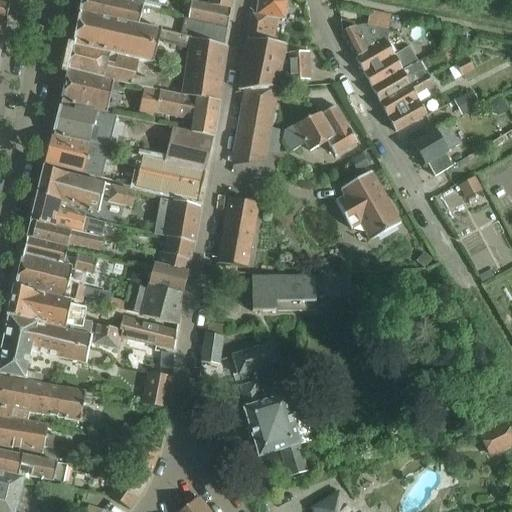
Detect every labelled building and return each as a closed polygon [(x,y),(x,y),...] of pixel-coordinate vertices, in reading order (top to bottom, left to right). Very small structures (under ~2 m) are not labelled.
[(0,0),(0,25),(5,26),(10,3),(0,0)] [(98,0),(83,0),(80,14),(151,29),(152,25),(140,22),(142,10),(98,0)] [(98,0),(142,10),(144,0),(150,0),(156,1),(156,0),(98,0)] [(232,0),(209,0),(208,6),(230,11),(232,0)] [(257,0),(255,17),(277,20),(277,17),(285,19),(287,4),(284,0),(257,0)] [(208,6),(192,3),(191,6),(188,21),(227,31),(230,11),(208,6)] [(80,14),(73,47),(136,62),(152,65),(158,41),(164,43),(163,45),(189,51),(183,92),(219,98),(227,48),(224,48),(191,41),(190,39),(181,36),(151,29),(80,14)] [(367,14),(365,27),(377,29),(386,31),(388,18),(367,14)] [(273,42),(277,20),(255,17),(251,16),(247,41),(284,46),(285,44),(273,42)] [(224,48),(227,31),(188,21),(184,20),(181,36),(190,39),(191,41),(224,48)] [(365,27),(341,22),(342,33),(357,61),(381,47),(377,29),(365,27)] [(381,47),(357,61),(371,88),(417,65),(409,49),(394,57),(386,43),(388,32),(386,31),(377,29),(381,47)] [(283,53),(284,46),(247,41),(238,92),(246,92),(277,89),(278,82),(277,82),(283,53)] [(455,56),(449,46),(442,50),(448,60),(455,56)] [(73,47),(68,72),(123,85),(151,91),(153,83),(133,79),(136,62),(73,47)] [(288,54),(283,53),(277,82),(278,82),(289,82),(308,81),(307,54),(288,55),(288,54)] [(474,71),(469,62),(466,58),(454,65),(457,69),(461,78),(474,71)] [(428,77),(420,63),(417,65),(371,88),(379,104),(426,79),(426,78),(428,77)] [(68,72),(61,105),(106,115),(111,93),(121,95),(123,85),(68,72)] [(426,79),(379,104),(395,133),(426,116),(415,96),(431,87),(426,79)] [(233,164),(263,159),(274,104),(277,89),(246,92),(233,164)] [(472,91),(454,101),(461,115),(480,106),(472,91)] [(213,139),(218,103),(159,93),(154,114),(193,122),(191,134),(191,135),(213,139)] [(60,106),(52,138),(89,146),(94,124),(111,128),(114,118),(60,106)] [(284,133),(282,141),(290,153),(305,144),(310,153),(326,143),(335,157),(355,145),(357,144),(348,129),(349,128),(336,106),(333,108),(321,115),(320,114),(284,133)] [(445,155),(458,148),(446,126),(434,133),(435,134),(414,145),(426,166),(427,165),(434,178),(452,169),(445,155)] [(164,165),(205,174),(213,139),(191,135),(191,134),(171,130),(164,165)] [(90,147),(89,146),(52,138),(46,165),(107,181),(109,172),(100,169),(101,163),(87,159),(90,147)] [(361,154),(351,160),(358,173),(368,167),(361,154)] [(205,174),(164,165),(122,155),(120,159),(126,161),(124,166),(139,170),(135,188),(160,194),(199,202),(205,174)] [(44,171),(38,197),(60,205),(98,215),(103,196),(108,197),(107,203),(131,209),(135,194),(110,188),(44,171)] [(371,173),(341,190),(340,190),(341,192),(345,189),(348,196),(335,203),(351,231),(364,223),(374,238),(369,241),(370,242),(400,225),(371,173)] [(475,177),(458,186),(466,201),(483,192),(475,177)] [(38,197),(31,223),(101,240),(105,224),(85,219),(59,211),(60,205),(38,197)] [(218,264),(247,269),(258,205),(229,200),(218,264)] [(169,222),(166,239),(193,245),(200,209),(173,203),(173,204),(169,222)] [(31,223),(27,240),(67,250),(68,244),(99,251),(102,240),(101,240),(31,223)] [(166,239),(163,254),(163,256),(190,262),(193,245),(166,239)] [(27,240),(23,257),(86,275),(93,276),(97,261),(76,256),(75,261),(64,259),(67,250),(27,240)] [(151,252),(151,253),(147,268),(152,270),(153,266),(188,275),(190,262),(163,256),(163,254),(151,252)] [(425,252),(417,261),(425,268),(433,259),(425,252)] [(23,257),(15,288),(70,301),(81,304),(85,288),(83,288),(86,275),(23,257)] [(152,270),(148,286),(182,296),(188,275),(153,266),(152,270)] [(349,277),(252,279),(252,312),(315,310),(315,297),(350,296),(349,277)] [(148,286),(143,285),(142,290),(130,287),(126,304),(123,312),(137,316),(137,317),(176,327),(182,296),(148,286)] [(70,301),(65,300),(15,288),(9,316),(92,336),(94,326),(91,325),(91,324),(83,322),(86,309),(69,305),(70,301)] [(111,300),(109,308),(123,312),(126,304),(111,300)] [(9,316),(0,359),(0,380),(41,387),(43,376),(27,373),(31,353),(85,365),(90,345),(92,336),(9,316)] [(122,319),(120,332),(122,333),(120,340),(147,346),(147,374),(173,378),(174,352),(175,334),(122,319)] [(122,333),(120,332),(94,326),(92,336),(90,345),(118,351),(120,340),(122,333)] [(225,329),(206,327),(200,364),(219,367),(225,329)] [(298,447),(311,443),(302,413),(290,416),(281,385),(279,386),(272,366),(275,365),(269,346),(232,357),(241,388),(237,390),(258,459),(280,452),(288,478),(306,472),(298,447)] [(173,378),(147,374),(140,405),(167,410),(173,378)] [(0,380),(0,419),(27,424),(29,415),(79,424),(83,405),(89,406),(91,396),(53,389),(41,387),(0,380)] [(0,419),(0,453),(57,465),(59,455),(42,452),(46,428),(27,424),(0,419)] [(480,437),(489,455),(511,443),(511,437),(505,425),(480,437)] [(147,485),(160,451),(142,446),(129,481),(147,485)] [(0,453),(0,475),(23,481),(29,482),(30,478),(63,485),(66,467),(57,465),(0,453)] [(0,475),(0,511),(15,511),(23,481),(0,475)] [(147,485),(129,481),(122,479),(109,498),(129,511),(147,485)] [(346,511),(337,497),(315,510),(316,511),(346,511)] [(180,511),(209,511),(198,498),(180,511)]
